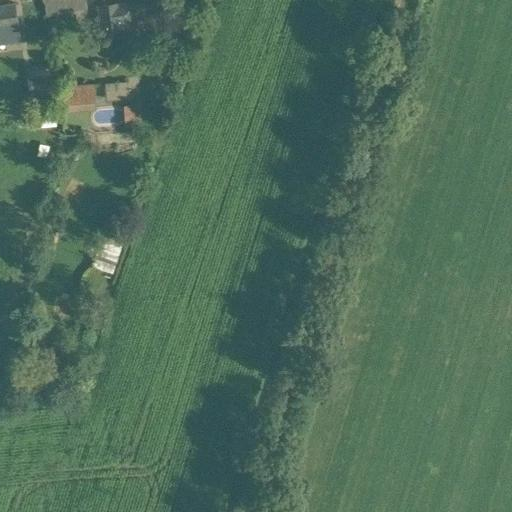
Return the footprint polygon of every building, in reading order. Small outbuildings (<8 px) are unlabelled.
[(45,0),(47,13),(87,7),(86,0),(45,0)] [(139,31),(153,29),(149,1),(134,3),(133,0),(127,0),(98,4),(103,39),(139,34),(139,31)] [(0,43),(21,41),(16,2),(0,4),(0,43)] [(32,103),(53,101),(50,75),(29,77),(32,103)] [(120,98),(128,97),(128,80),(104,80),(105,120),(120,120),(120,98)] [(60,106),(95,104),(94,82),(59,84),(60,106)] [(140,124),(139,103),(124,104),(126,126),(140,124)] [(125,233),(105,226),(96,254),(116,260),(125,233)]
